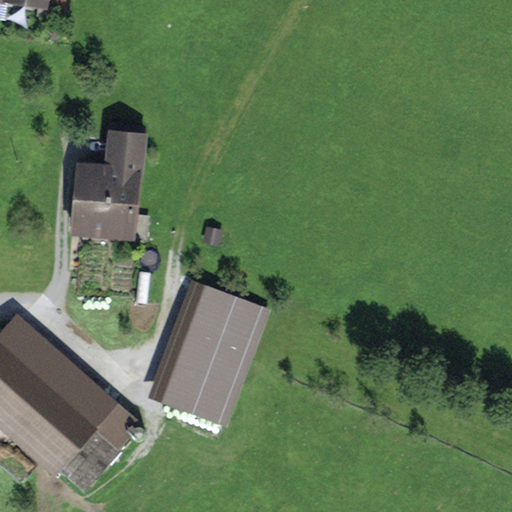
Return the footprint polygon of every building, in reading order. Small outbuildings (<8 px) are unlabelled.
[(0,0),(0,1),(64,12),(65,0),(0,0)] [(78,129),(69,230),(136,237),(145,136),(78,129)] [(217,244),(219,231),(208,228),(206,242),(217,244)] [(201,293),(165,394),(222,414),(258,313),(201,293)] [(17,315),(0,334),(0,427),(56,477),(61,471),(84,490),(127,437),(121,424),(120,417),(121,411),(123,408),(17,315)]
